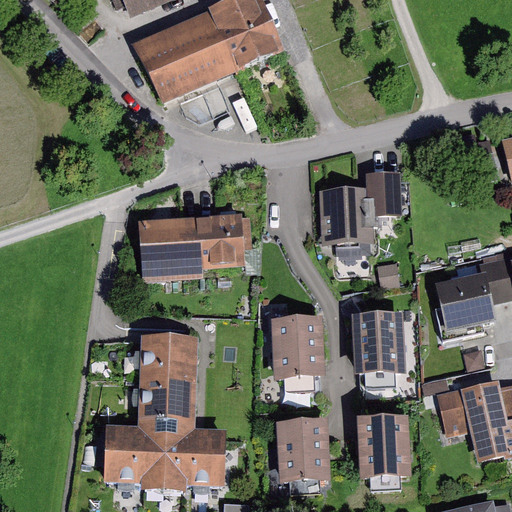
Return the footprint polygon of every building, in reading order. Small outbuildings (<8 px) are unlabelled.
[(120,0),(131,23),(185,0),(120,0)] [(262,4),(256,6),(253,0),(247,0),(136,49),(163,111),(286,57),(262,4)] [(511,143),(494,146),(502,190),(511,187),(511,143)] [(367,194),(320,195),(323,251),(375,249),(374,223),(403,222),(401,178),(366,179),(367,194)] [(243,221),(139,228),(141,256),(143,283),(143,288),(203,284),(203,280),(203,275),(246,273),(243,221)] [(493,309),(511,304),(511,271),(511,268),(510,261),(484,267),(487,280),(493,309)] [(487,280),(436,291),(447,340),(498,329),(493,309),(487,280)] [(354,322),(352,322),(355,383),(357,383),(364,383),(399,381),(405,381),(407,381),(404,319),(402,319),(396,320),(360,322),(354,322)] [(275,388),(327,385),(324,324),(272,326),(275,388)] [(199,346),(141,344),(138,434),(107,433),(105,490),(142,491),(142,498),(187,499),(187,492),(225,493),(227,436),(196,435),(199,346)] [(461,394),(438,399),(448,442),(471,437),(478,468),(511,460),(511,389),(501,393),(500,386),(461,395),(461,394)] [(409,422),(358,425),(361,485),(375,485),(385,484),(388,484),(398,484),(412,483),(409,422)] [(280,490),(332,488),(329,426),(277,429),(280,490)]
